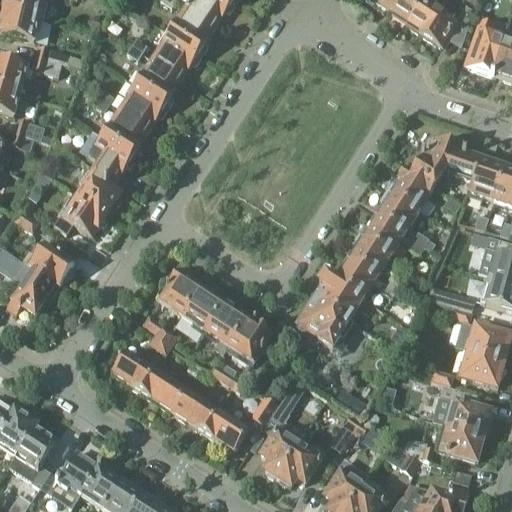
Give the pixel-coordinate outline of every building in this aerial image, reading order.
[(4,11),(3,14),(40,23),(45,0),(6,0),(3,1),(1,8),(4,11)] [(171,12),(175,6),(165,0),(162,0),(159,5),(171,12)] [(194,0),(187,11),(186,13),(216,33),(226,17),(230,18),(236,8),(222,0),(194,0)] [(222,0),(236,8),(240,0),(222,0)] [(379,0),(375,6),(376,7),(387,14),(393,18),(391,19),(407,30),(422,5),(425,0),(379,0)] [(422,5),(407,30),(441,53),(447,43),(457,28),(454,26),(422,5)] [(474,16),(466,11),(458,23),(469,30),(474,16)] [(186,13),(169,39),(202,60),(208,51),(206,48),(216,33),(186,13)] [(0,32),(0,40),(34,48),(40,23),(3,14),(3,16),(0,16),(0,26),(0,27),(0,28),(0,30),(0,31),(0,32)] [(491,80),(504,44),(492,40),(496,31),(489,29),(491,23),(481,20),(479,25),(484,26),(468,73),(491,80)] [(511,86),(511,39),(506,37),(504,44),(491,80),(494,81),(495,78),(503,81),(504,85),(511,87),(511,86)] [(202,60),(169,39),(152,65),(183,85),(193,70),(196,70),(202,60)] [(135,43),(130,51),(141,58),(146,49),(135,43)] [(37,62),(61,68),(69,71),(72,60),(40,51),(37,62)] [(137,65),(141,58),(130,51),(125,58),(137,65)] [(58,82),(61,68),(37,62),(33,75),(58,82)] [(0,92),(22,99),(27,84),(25,83),(27,73),(0,65),(0,92)] [(152,65),(136,91),(169,113),(175,103),(173,100),(183,85),(152,65)] [(169,113),(136,91),(119,118),(149,137),(159,121),(163,121),(169,113)] [(0,118),(13,122),(17,111),(18,112),(22,99),(0,92),(0,118)] [(96,102),(108,110),(113,102),(101,94),(96,102)] [(103,117),(108,110),(96,102),(91,109),(103,117)] [(119,118),(102,143),(135,165),(141,155),(139,151),(149,137),(119,118)] [(19,124),(14,138),(34,144),(41,147),(45,132),(19,124)] [(91,136),(79,156),(92,164),(90,167),(98,172),(93,179),(113,192),(120,182),(125,173),(130,173),(135,165),(102,143),(91,136)] [(31,155),(34,144),(14,138),(11,149),(31,155)] [(462,158),(465,159),(467,156),(436,146),(430,143),(425,158),(421,157),(421,158),(423,160),(417,170),(415,170),(410,177),(410,178),(434,194),(445,178),(455,181),(462,158)] [(455,181),(470,185),(474,186),(481,165),(465,159),(462,158),(455,181)] [(483,165),(481,165),(474,186),(470,185),(466,200),(478,204),(493,209),(505,173),(494,170),(493,165),(486,163),(483,165)] [(505,173),(493,209),(511,216),(511,171),(507,174),(505,173)] [(392,187),(386,196),(419,217),(434,194),(410,178),(410,177),(404,173),(395,187),(392,187)] [(93,179),(79,201),(107,220),(114,210),(118,210),(122,204),(120,201),(122,198),(113,192),(93,179)] [(405,239),(419,217),(386,196),(380,205),(382,208),(380,211),(378,213),(378,214),(379,214),(380,217),(379,220),(377,219),(375,218),(374,219),(376,221),(405,239)] [(64,219),(55,233),(68,241),(74,231),(90,241),(95,233),(98,235),(100,232),(103,233),(107,226),(106,222),(107,220),(79,201),(66,221),(64,219)] [(449,202),(444,209),(455,216),(460,209),(449,202)] [(27,204),(20,214),(29,220),(36,209),(27,204)] [(39,227),(29,220),(20,214),(18,218),(12,226),(31,239),(39,227)] [(479,219),(475,232),(484,234),(488,222),(479,219)] [(364,231),(358,240),(391,261),(405,239),(376,221),(377,222),(375,226),(371,227),(372,225),(370,225),(369,229),(368,231),(364,231)] [(511,229),(504,226),(500,239),(509,242),(511,233),(511,229)] [(418,237),(414,245),(425,252),(430,244),(418,237)] [(346,263),(348,265),(377,283),(391,261),(358,240),(352,249),(354,252),(353,255),(350,257),(351,258),(352,258),(353,260),(351,264),(349,264),(346,262),(346,263)] [(425,252),(414,245),(409,253),(420,260),(425,252)] [(485,254),(478,279),(488,282),(511,288),(511,249),(498,245),(495,257),(485,254)] [(29,257),(22,268),(23,268),(30,272),(59,292),(60,291),(62,292),(63,291),(61,290),(65,283),(70,283),(74,276),(72,273),(74,270),(43,251),(36,262),(29,257)] [(363,305),(377,283),(348,265),(349,266),(347,269),(343,269),(343,268),(342,268),(342,272),(340,274),(336,274),(331,283),(330,282),(330,284),(363,305)] [(26,285),(6,315),(16,322),(23,312),(36,320),(46,304),(50,307),(59,292),(30,272),(23,268),(21,272),(23,283),(26,285)] [(162,294),(158,300),(160,306),(159,307),(182,322),(200,294),(200,293),(192,288),(195,283),(180,273),(167,295),(162,294)] [(322,291),(314,304),(352,328),(360,316),(369,322),(370,320),(375,312),(372,310),(363,305),(330,284),(330,282),(327,281),(324,280),(319,288),(321,289),(321,290),(322,291)] [(391,281),(386,289),(397,297),(402,289),(391,281)] [(511,288),(488,282),(481,308),(511,317),(511,288)] [(397,297),(386,289),(382,296),(394,303),(397,297)] [(200,294),(182,322),(193,329),(191,332),(200,338),(202,335),(205,337),(223,308),(200,294)] [(429,305),(452,312),(471,317),(475,305),(454,300),(432,294),(429,305)] [(314,304),(299,328),(319,341),(317,344),(328,351),(340,359),(358,332),(352,328),(314,304)] [(205,337),(203,340),(214,347),(216,344),(220,347),(214,355),(223,361),(226,357),(229,353),(247,324),(236,317),(238,314),(228,307),(226,310),(223,308),(205,337)] [(471,317),(452,312),(449,323),(468,328),(471,317)] [(162,347),(169,337),(162,332),(165,329),(150,319),(143,330),(157,339),(155,342),(162,347)] [(229,353),(226,357),(252,372),(254,369),(262,356),(265,358),(275,342),(267,337),(269,334),(259,327),(257,331),(251,326),(247,324),(229,353)] [(455,353),(469,357),(503,366),(504,364),(507,363),(509,357),(507,354),(510,343),(511,341),(508,340),(508,341),(472,331),(462,328),(455,353)] [(399,330),(387,349),(401,359),(411,336),(399,330)] [(169,337),(162,347),(171,352),(178,342),(169,337)] [(162,347),(155,342),(150,350),(157,354),(162,347)] [(162,347),(157,354),(166,360),(171,352),(162,347)] [(503,366),(469,357),(465,370),(461,368),(457,382),(494,393),(496,394),(497,392),(496,391),(499,381),(502,379),(504,373),(502,370),(503,366)] [(119,367),(117,368),(118,369),(111,379),(131,392),(140,398),(157,373),(141,363),(139,366),(126,358),(119,367)] [(218,383),(225,387),(231,379),(234,382),(237,377),(226,370),(223,375),(218,383)] [(218,383),(223,375),(217,371),(212,379),(218,383)] [(173,384),(157,373),(140,398),(151,405),(171,418),(186,396),(172,387),(173,384)] [(434,375),(430,387),(443,390),(450,392),(453,381),(434,375)] [(225,387),(232,392),(238,384),(234,382),(231,379),(225,387)] [(245,389),(238,384),(232,392),(240,397),(245,389)] [(269,449),(261,461),(270,467),(264,475),(265,475),(267,477),(268,477),(268,481),(273,484),(276,483),(277,483),(279,484),(300,452),(302,449),(303,446),(292,439),(295,434),(285,428),(284,427),(288,420),(307,392),(296,385),(278,413),(270,425),(273,428),(267,437),(274,442),(269,449)] [(443,390),(433,428),(445,432),(482,443),(483,439),(486,437),(488,432),(486,429),(489,417),(477,414),(480,401),(450,392),(443,390)] [(368,410),(342,394),(334,406),(360,423),(368,410)] [(194,433),(204,439),(220,414),(205,404),(203,407),(190,398),(186,396),(171,418),(194,433)] [(255,418),(251,424),(264,433),(278,410),(265,401),(255,418)] [(0,436),(13,417),(0,408),(0,436)] [(13,417),(0,436),(0,447),(2,449),(17,459),(36,429),(29,424),(28,424),(28,420),(19,414),(16,416),(15,416),(14,415),(13,417)] [(214,446),(234,459),(249,437),(235,428),(237,425),(220,414),(204,439),(214,446)] [(341,457),(353,437),(360,427),(351,421),(344,433),(342,432),(330,450),(341,457)] [(376,437),(368,432),(360,427),(353,437),(369,448),(376,437)] [(17,459),(8,473),(32,488),(31,489),(39,494),(49,479),(39,472),(57,445),(36,431),(37,430),(36,429),(17,459)] [(445,432),(438,457),(475,467),(479,455),(481,454),(483,448),(482,445),(482,443),(445,432)] [(406,443),(403,454),(420,465),(425,467),(428,453),(429,449),(406,443)] [(300,452),(279,484),(280,485),(280,489),(285,492),(288,490),(289,491),(291,492),(296,484),(305,489),(317,470),(318,470),(320,468),(319,467),(324,460),(303,446),(302,449),(300,452)] [(393,448),(383,462),(411,480),(420,465),(403,454),(393,448)] [(428,453),(425,467),(431,468),(434,454),(428,453)] [(49,479),(39,494),(66,511),(72,511),(80,500),(99,470),(98,469),(97,471),(95,470),(77,458),(66,475),(62,482),(59,485),(49,479)] [(99,470),(80,500),(98,511),(102,511),(123,481),(121,481),(118,482),(112,479),(112,478),(113,475),(104,470),(101,471),(99,470)] [(338,483),(325,503),(333,508),(330,511),(350,511),(363,493),(351,485),(354,480),(344,473),(339,480),(338,480),(337,482),(338,483)] [(454,473),(451,484),(469,489),(472,478),(454,473)] [(123,481),(102,511),(134,511),(143,498),(142,498),(141,497),(142,494),(133,488),(131,490),(130,490),(125,487),(125,483),(123,481)] [(380,511),(381,511),(382,511),(384,509),(383,509),(388,501),(367,488),(363,493),(350,511),(380,511)] [(406,494),(400,504),(408,509),(413,511),(467,511),(471,497),(454,492),(452,498),(451,498),(450,498),(432,494),(428,508),(425,507),(424,508),(414,502),(416,499),(406,494)] [(134,511),(165,511),(166,510),(164,509),(161,510),(157,508),(156,507),(155,507),(156,503),(153,501),(150,499),(147,498),(145,500),(143,498),(134,511)] [(18,499),(10,511),(27,511),(30,508),(18,499)]
